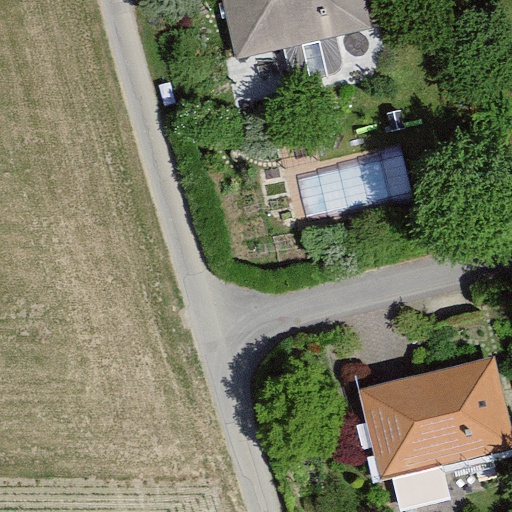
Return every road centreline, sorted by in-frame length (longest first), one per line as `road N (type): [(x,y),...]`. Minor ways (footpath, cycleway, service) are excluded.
road 1 (residential): [(209,332),(114,0)]
road 2 (residential): [(209,332),(511,256)]
road 3 (residential): [(257,511),(209,332)]
